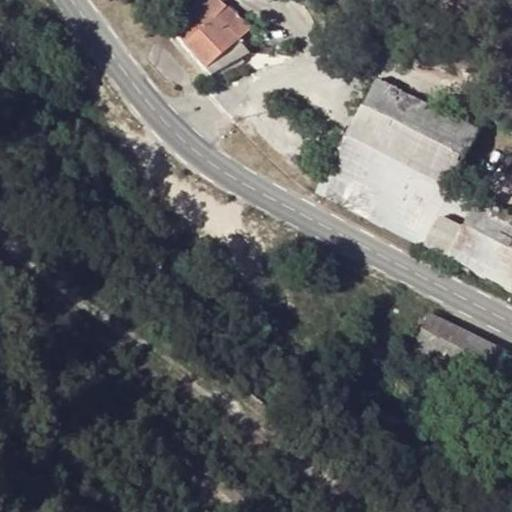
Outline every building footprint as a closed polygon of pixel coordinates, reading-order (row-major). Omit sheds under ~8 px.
[(201,0),(170,36),(185,50),(217,18),(240,42),(253,29),(224,0),(201,0)] [(217,18),(185,50),(209,73),(240,42),(217,18)] [(378,76),(317,193),(511,294),(511,224),(444,189),(476,128),(378,76)] [(511,359),(430,316),(417,341),(451,360),(493,382),(509,390),(511,392),(511,359)] [(442,378),(451,360),(417,341),(407,359),(442,378)] [(398,357),(377,346),(370,360),(391,371),(398,357)] [(502,402),(509,390),(493,382),(487,393),(502,402)]
